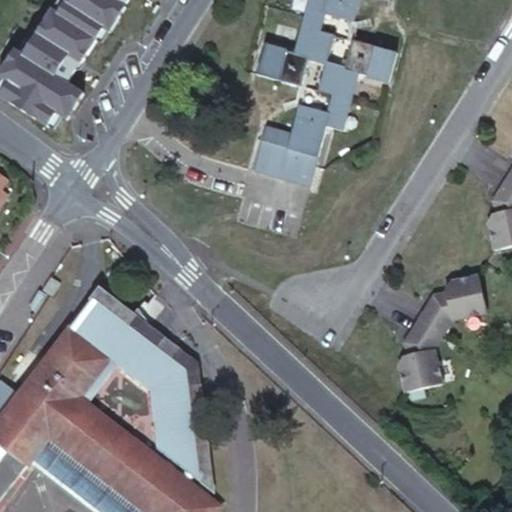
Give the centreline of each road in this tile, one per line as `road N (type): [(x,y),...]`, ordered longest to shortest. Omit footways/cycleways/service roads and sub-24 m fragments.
road 1 (residential): [(75,186),(187,268),(438,511)]
road 2 (residential): [(302,300),(358,276),(511,25)]
road 3 (residential): [(75,186),(191,0)]
road 4 (unclassified): [(0,291),(75,186)]
